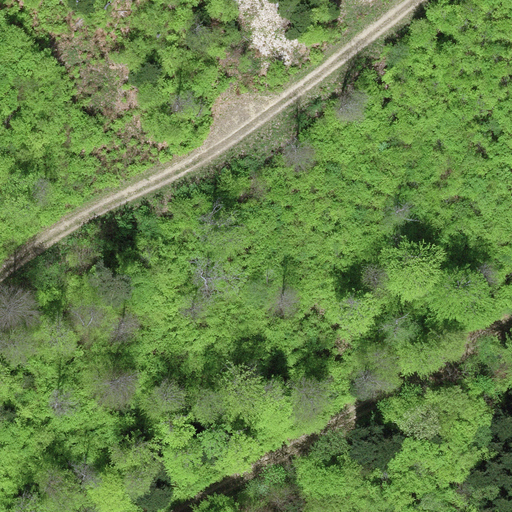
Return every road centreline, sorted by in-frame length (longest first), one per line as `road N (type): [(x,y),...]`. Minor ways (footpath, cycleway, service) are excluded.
road 1 (track): [(0,281),(292,93),(416,0)]
road 2 (track): [(170,511),(511,342)]
road 3 (track): [(140,190),(83,286),(0,389)]
